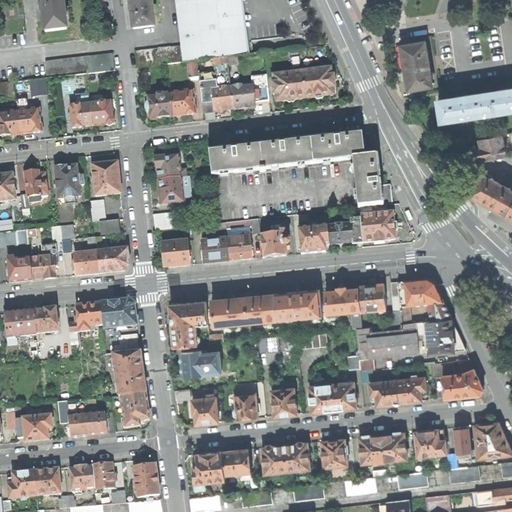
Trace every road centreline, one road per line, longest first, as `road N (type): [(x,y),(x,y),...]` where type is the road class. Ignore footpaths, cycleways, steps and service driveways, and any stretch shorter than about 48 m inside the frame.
road 1 (residential): [(503,406),(170,441)]
road 2 (tertiary): [(434,257),(147,284)]
road 3 (residential): [(131,139),(381,110)]
road 4 (secondary): [(505,261),(444,188),(373,81)]
road 5 (residential): [(0,58),(123,44),(131,139)]
road 6 (secondary): [(381,110),(436,216),(470,259)]
road 7 (residential): [(0,458),(170,441)]
road 8 (residential): [(434,257),(503,406)]
road 9 (residential): [(170,441),(147,284)]
road 10 (tertiary): [(147,284),(0,298)]
road 11 (residential): [(147,284),(131,139)]
road 12 (residential): [(0,157),(131,139)]
